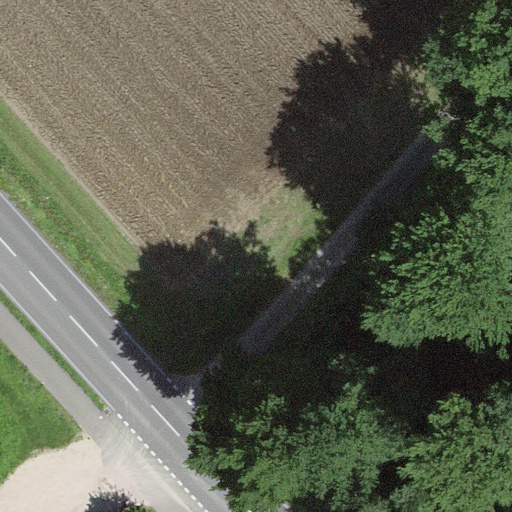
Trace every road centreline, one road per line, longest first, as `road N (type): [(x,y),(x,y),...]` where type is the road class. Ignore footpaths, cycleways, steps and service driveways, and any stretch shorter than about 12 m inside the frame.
road 1 (track): [(93,511),(174,434),(245,346),(511,61)]
road 2 (secondary): [(252,511),(0,242)]
